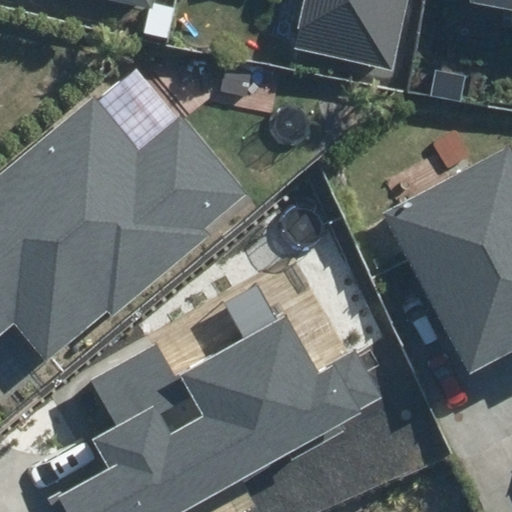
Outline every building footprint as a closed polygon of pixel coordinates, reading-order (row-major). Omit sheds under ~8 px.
[(109,0),(150,8),(151,0),(109,0)] [(305,0),(295,50),(394,71),(408,0),(305,0)] [(511,0),(473,0),(473,4),(511,12),(511,0)] [(0,336),(15,324),(45,359),(106,309),(112,316),(211,234),(204,226),(246,192),(183,117),(141,152),(95,98),(0,176),(0,336)] [(468,375),(511,351),(511,150),(509,145),(382,213),(468,375)] [(46,502),(51,511),(181,511),(383,399),(354,349),(317,370),(288,317),(277,323),(255,285),(224,303),(245,339),(179,375),(203,417),(167,437),(151,408),(93,440),(109,467),(46,502)]
